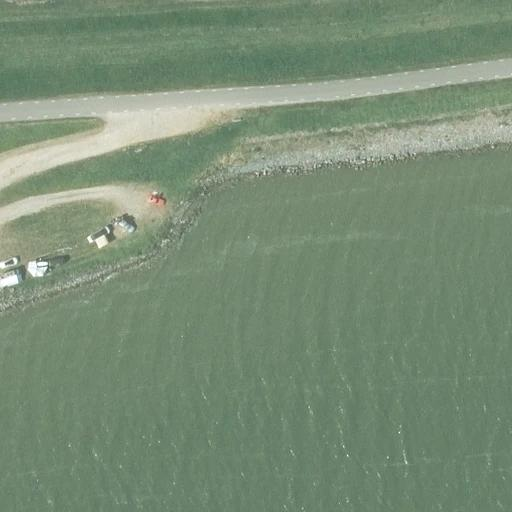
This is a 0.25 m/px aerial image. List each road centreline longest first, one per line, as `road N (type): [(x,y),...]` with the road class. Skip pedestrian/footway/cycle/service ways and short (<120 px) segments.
road 1 (tertiary): [(0,113),(330,92),(511,69)]
road 2 (track): [(0,177),(137,137),(167,102)]
